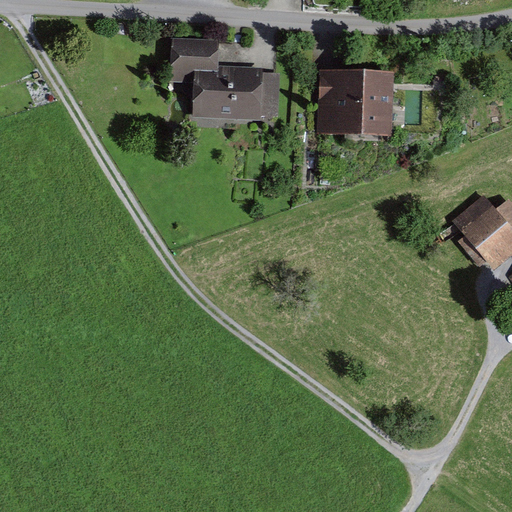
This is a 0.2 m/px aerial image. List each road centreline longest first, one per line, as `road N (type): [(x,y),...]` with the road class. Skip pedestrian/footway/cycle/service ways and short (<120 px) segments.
road 1 (track): [(13,7),(160,253),(211,310),(430,473)]
road 2 (track): [(406,511),(500,340),(488,292),(511,265)]
